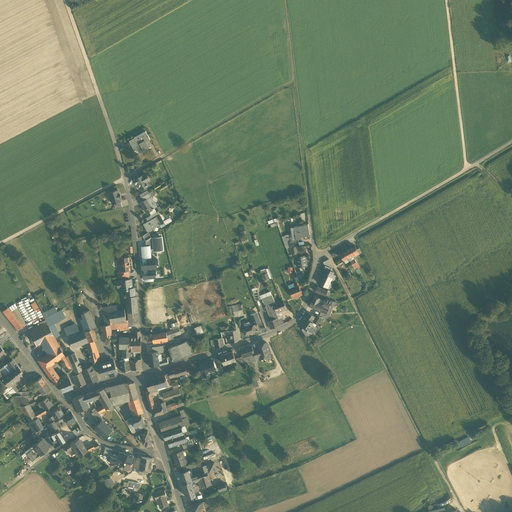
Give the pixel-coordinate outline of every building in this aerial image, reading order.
[(136,146),(139,153),(145,150),(144,149),(141,143),(145,141),(150,139),(145,131),(136,136),(137,138),(135,139),(135,138),(130,141),(133,148),(136,146)] [(142,175),(135,179),(136,182),(141,190),(148,185),(145,180),(149,178),(146,173),(143,176),(142,175)] [(114,203),(121,201),(120,198),(121,197),(120,194),(119,194),(118,190),(109,192),(112,203),(114,203)] [(151,196),(149,193),(141,197),(143,201),(151,196)] [(140,202),(146,213),(148,212),(155,207),(157,206),(152,197),(151,196),(143,201),(140,202)] [(143,224),(147,231),(164,222),(162,218),(159,214),(151,218),(148,221),(143,224)] [(294,227),(296,237),(310,234),(308,224),(294,227)] [(153,234),(150,236),(146,239),(146,246),(149,246),(149,249),(154,249),(153,238),(154,238),(153,234)] [(299,242),(298,239),(296,239),(292,240),(292,237),(285,238),(285,236),(282,236),(286,248),(299,246),(299,245),(299,242)] [(154,249),(162,249),(161,237),(154,238),(153,238),(154,249)] [(142,247),(144,265),(144,268),(142,269),(144,269),(145,275),(144,275),(144,278),(153,277),(155,277),(155,275),(155,270),(151,270),(151,268),(157,268),(156,264),(158,264),(157,258),(150,259),(149,249),(149,246),(146,246),(142,247)] [(300,254),(299,246),(286,248),(289,255),(300,254)] [(355,246),(350,249),(353,255),(348,257),(350,261),(354,259),(354,258),(354,257),(353,256),(359,253),(355,246)] [(340,254),(344,260),(347,258),(348,257),(345,251),(340,254)] [(295,257),(296,267),(307,266),(306,256),(295,257)] [(122,270),(122,271),(128,270),(130,270),(130,269),(129,266),(129,265),(130,265),(129,262),(128,262),(128,261),(129,257),(121,258),(121,262),(119,262),(119,267),(121,267),(122,270)] [(325,266),(324,268),(330,271),(331,268),(333,267),(329,259),(323,262),(325,266)] [(324,268),(320,275),(322,276),(319,283),(326,287),(330,279),(333,281),(335,276),(332,274),(333,272),(330,271),(324,268)] [(126,294),(128,293),(135,293),(135,288),(132,288),(131,279),(129,280),(121,280),(120,280),(120,282),(118,282),(118,287),(119,287),(121,287),(121,290),(125,289),(126,294)] [(290,290),(293,298),(302,294),(300,290),(298,286),(295,287),(293,288),(293,289),(290,290)] [(315,292),(322,295),(325,290),(318,287),(315,292)] [(253,294),(256,301),(261,299),(259,295),(258,292),(257,292),(253,294)] [(276,313),(277,313),(273,304),(275,303),(272,295),(267,297),(262,299),(271,321),(278,318),(276,313)] [(126,297),(127,312),(138,311),(136,296),(135,296),(128,296),(126,297)] [(317,309),(320,302),(312,299),(309,306),(317,309)] [(329,308),(331,303),(325,300),(322,299),(320,302),(317,309),(321,311),(324,306),(329,308)] [(281,300),(275,303),(273,304),(277,313),(287,309),(283,300),(281,300)] [(48,325),(49,327),(54,324),(65,319),(63,315),(59,308),(55,310),(52,306),(41,312),(46,322),(48,325)] [(326,313),(325,315),(330,315),(333,306),(329,308),(326,313)] [(3,311),(18,331),(22,328),(7,308),(3,311)] [(117,310),(119,321),(126,320),(124,309),(117,310)] [(79,319),(88,342),(89,342),(93,340),(97,339),(93,329),(96,328),(89,310),(82,313),(80,313),(82,318),(79,319)] [(307,312),(304,317),(313,322),(313,321),(317,324),(319,322),(316,319),(319,316),(316,315),(314,317),(307,312)] [(256,313),(250,315),(253,324),(254,324),(260,322),(256,313)] [(311,325),(313,322),(304,317),(299,323),(302,325),(304,326),(303,328),(311,333),(315,327),(311,325)] [(270,329),(281,325),(278,318),(271,321),(267,322),(270,329)] [(46,322),(33,329),(36,331),(48,325),(46,322)] [(60,335),(54,324),(49,327),(53,335),(55,338),(60,335)] [(112,335),(110,324),(106,325),(101,326),(103,337),(112,335)] [(128,326),(128,324),(123,324),(123,325),(119,325),(120,327),(120,332),(129,331),(128,326)] [(253,324),(250,325),(245,327),(243,327),(245,335),(256,331),(254,324),(253,324)] [(36,344),(41,342),(53,335),(49,327),(48,325),(36,331),(31,334),(36,344)] [(194,328),(197,335),(203,332),(201,325),(194,328)] [(64,330),(67,337),(78,333),(74,326),(64,330)] [(173,330),(171,330),(173,336),(181,333),(179,327),(173,330)] [(301,330),(307,338),(311,333),(303,328),(301,330)] [(229,339),(229,344),(238,341),(236,330),(230,331),(231,339),(229,339)] [(67,337),(71,348),(87,341),(83,331),(78,333),(67,337)] [(168,340),(167,332),(166,332),(152,334),(153,343),(168,340)] [(55,338),(53,335),(41,342),(48,354),(53,363),(59,358),(63,355),(55,338)] [(119,348),(124,348),(129,348),(129,337),(119,337),(119,348)] [(141,344),(140,337),(135,337),(129,337),(129,348),(129,351),(141,351),(141,344)] [(93,340),(89,342),(91,349),(94,363),(94,362),(98,358),(98,356),(93,340)] [(168,347),(172,358),(173,358),(174,361),(182,359),(182,358),(193,354),(188,340),(168,347)] [(265,357),(270,356),(271,356),(267,342),(258,345),(259,347),(257,348),(258,349),(260,357),(264,355),(265,357)] [(243,357),(243,358),(255,354),(254,350),(252,345),(240,348),(243,357)] [(153,347),(153,352),(158,351),(158,354),(160,354),(160,352),(162,352),(161,346),(153,347)] [(158,362),(159,362),(158,354),(158,351),(153,352),(147,353),(149,366),(159,365),(158,362)] [(221,355),(224,364),(235,360),(236,360),(235,359),(232,351),(221,355)] [(74,353),(68,355),(73,368),(75,373),(81,371),(81,370),(74,353)] [(256,358),(255,354),(243,358),(244,362),(245,363),(252,360),(252,361),(256,360),(255,358),(256,358)] [(38,361),(55,385),(58,383),(58,382),(59,381),(57,378),(49,366),(51,364),(46,355),(38,361)] [(64,357),(63,355),(59,358),(64,366),(68,364),(64,357)] [(71,369),(73,368),(68,355),(64,357),(68,364),(71,369)] [(129,359),(128,357),(124,357),(124,360),(120,361),(122,372),(131,370),(129,359)] [(132,360),(132,357),(129,357),(131,370),(142,368),(141,359),(132,360)] [(7,364),(11,369),(16,365),(12,359),(7,364)] [(113,360),(106,363),(110,375),(117,373),(113,360)] [(202,370),(204,377),(209,376),(208,371),(215,369),(213,360),(200,364),(202,370)] [(103,377),(110,375),(106,363),(99,365),(103,377)] [(0,369),(0,370),(4,376),(12,370),(17,366),(16,365),(11,369),(7,364),(0,369)] [(8,387),(10,385),(13,383),(22,375),(20,373),(19,371),(20,370),(17,366),(12,370),(4,376),(1,379),(8,387)] [(81,371),(86,384),(98,379),(92,366),(81,370),(81,371)] [(168,371),(170,377),(177,375),(177,376),(187,373),(185,368),(184,366),(168,371)] [(72,376),(77,387),(86,384),(81,372),(72,376)] [(154,378),(157,388),(168,384),(167,381),(165,375),(165,374),(154,378)] [(67,375),(63,377),(64,379),(59,381),(58,382),(58,383),(62,392),(73,387),(69,378),(67,375)] [(33,384),(38,390),(47,384),(42,377),(33,384)] [(146,380),(150,392),(157,389),(153,378),(146,380)] [(173,388),(180,386),(178,380),(171,382),(173,388)] [(22,386),(27,392),(34,391),(27,382),(22,386)] [(125,386),(129,400),(138,397),(134,382),(133,382),(133,383),(120,383),(121,384),(122,386),(123,386),(125,386)] [(10,385),(15,392),(18,390),(13,383),(10,385)] [(113,403),(114,405),(117,403),(118,405),(130,402),(129,400),(125,386),(123,386),(122,386),(121,384),(120,383),(104,389),(111,401),(113,403)] [(50,388),(47,384),(38,390),(38,391),(42,395),(50,389),(50,388)] [(7,399),(11,395),(10,393),(15,393),(15,392),(10,385),(8,387),(4,390),(2,392),(4,395),(7,399)] [(99,397),(102,402),(109,397),(104,389),(96,391),(99,397)] [(17,406),(18,406),(28,404),(22,395),(12,397),(13,398),(14,402),(12,403),(14,407),(17,406)] [(88,407),(86,401),(83,395),(72,399),(77,411),(82,409),(82,410),(88,407)] [(34,414),(36,418),(46,412),(44,409),(48,407),(52,405),(52,404),(50,400),(49,401),(47,397),(38,402),(41,407),(42,406),(43,408),(34,414)] [(106,409),(108,407),(111,405),(112,404),(109,397),(102,402),(104,405),(106,409)] [(143,412),(138,397),(129,400),(130,402),(131,401),(135,414),(143,412)] [(176,403),(167,406),(167,408),(171,407),(171,409),(167,411),(178,408),(178,407),(176,403)] [(34,414),(28,404),(18,406),(21,412),(23,411),(29,422),(36,418),(34,414)] [(151,408),(153,415),(164,412),(162,405),(155,407),(151,408)] [(49,414),(53,421),(63,415),(59,408),(49,414)] [(91,414),(98,421),(102,417),(100,414),(97,409),(91,414)] [(70,411),(63,415),(65,419),(68,425),(76,421),(70,411)] [(133,423),(134,427),(140,424),(143,422),(144,422),(142,416),(144,416),(143,412),(135,414),(136,417),(135,417),(134,417),(131,418),(133,423)] [(159,423),(162,432),(164,432),(180,426),(184,425),(181,415),(159,423)] [(28,423),(34,432),(43,427),(37,417),(28,423)] [(58,430),(55,424),(53,421),(47,425),(52,434),(58,430)] [(99,434),(103,438),(111,430),(102,421),(99,424),(99,423),(96,426),(97,426),(94,429),(97,432),(99,435),(99,434)] [(143,422),(140,424),(142,426),(134,430),(135,432),(146,426),(144,422),(143,422)] [(69,426),(61,428),(63,435),(71,432),(69,426)] [(167,437),(167,438),(183,433),(180,426),(164,432),(165,436),(167,437)] [(49,435),(54,443),(57,446),(66,440),(59,430),(58,430),(52,434),(49,435)] [(145,443),(146,446),(152,444),(148,431),(140,434),(143,444),(145,443)] [(167,438),(170,446),(174,445),(174,443),(178,442),(178,443),(182,442),(186,441),(186,440),(185,440),(183,434),(184,433),(183,433),(167,438)] [(49,435),(42,439),(47,446),(48,448),(53,444),(54,443),(49,435)] [(459,442),(462,446),(470,441),(468,437),(459,442)] [(46,451),(45,450),(44,448),(47,446),(42,439),(37,441),(32,445),(40,454),(43,452),(43,453),(45,453),(46,453),(46,451)] [(70,444),(72,447),(74,449),(78,457),(83,454),(84,453),(87,451),(79,439),(70,444)] [(87,448),(89,452),(95,449),(99,447),(97,443),(93,446),(93,445),(87,448)] [(36,458),(40,454),(32,445),(24,452),(25,452),(26,454),(27,454),(32,461),(36,457),(36,458)] [(209,449),(203,451),(205,458),(214,455),(214,453),(211,454),(209,449)] [(173,454),(177,465),(185,462),(181,451),(173,454)] [(117,455),(116,459),(114,463),(123,466),(127,455),(118,452),(117,455)] [(129,455),(127,455),(123,466),(124,467),(124,469),(128,470),(129,468),(130,469),(134,457),(133,457),(133,456),(130,455),(129,455)] [(144,470),(150,471),(153,459),(141,457),(139,469),(144,470)] [(206,467),(207,470),(208,472),(216,469),(214,462),(205,465),(206,467)] [(180,473),(184,484),(191,482),(194,481),(193,477),(191,477),(188,470),(180,473)] [(194,481),(202,478),(209,476),(208,472),(207,470),(202,472),(202,474),(193,477),(194,481)] [(202,478),(203,480),(205,486),(211,484),(209,476),(202,478)] [(105,480),(109,487),(114,483),(111,478),(105,480)] [(191,482),(193,488),(197,487),(195,482),(198,481),(203,480),(202,478),(194,481),(191,482)] [(184,487),(185,492),(186,491),(193,489),(193,488),(191,482),(184,484),(184,486),(184,487)] [(217,485),(219,491),(227,488),(225,483),(217,485)] [(186,491),(188,497),(195,495),(193,489),(186,491)] [(158,498),(161,508),(164,507),(164,506),(169,504),(168,500),(166,501),(164,496),(166,495),(165,490),(154,494),(156,499),(158,498)] [(201,511),(201,508),(199,503),(190,506),(192,511),(201,511)]
